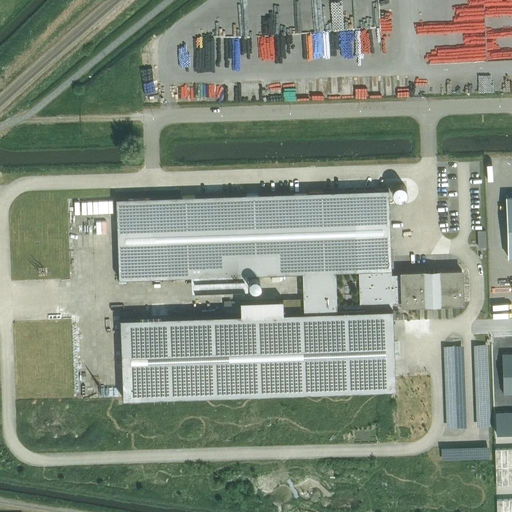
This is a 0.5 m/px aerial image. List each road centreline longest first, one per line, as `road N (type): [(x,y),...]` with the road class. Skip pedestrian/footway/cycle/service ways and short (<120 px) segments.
road 1 (unclassified): [(511,105),(150,117),(152,179)]
road 2 (track): [(150,117),(16,120)]
